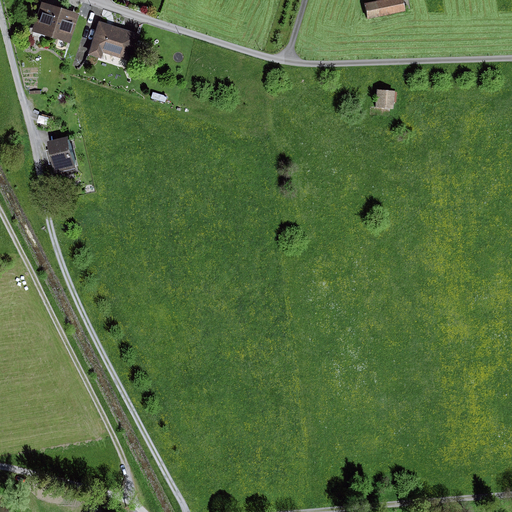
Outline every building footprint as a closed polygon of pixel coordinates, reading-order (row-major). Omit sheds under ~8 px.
[(401,0),(393,0),(364,6),(367,21),(404,13),(401,0)] [(79,17),(42,4),(32,32),(69,46),(79,17)] [(139,37),(98,24),(89,55),(102,59),(103,54),(132,63),(139,37)] [(395,94),(376,92),(373,111),(393,113),(395,94)] [(41,115),(39,123),(48,126),(50,118),(41,115)] [(72,140),(54,143),(60,173),(78,170),(72,140)]
